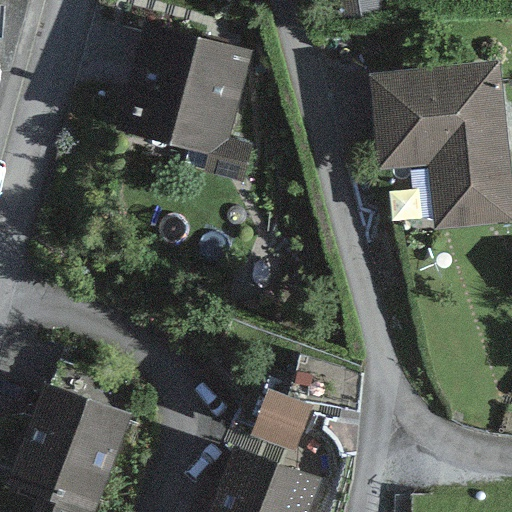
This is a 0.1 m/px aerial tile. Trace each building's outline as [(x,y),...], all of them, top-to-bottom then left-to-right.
[(395,3),(394,0),(345,0),(348,12),(395,3)] [(229,132),(254,36),(159,12),(135,108),(229,132)] [(511,206),(511,151),(502,46),(373,59),(382,148),(438,143),(444,213),(511,206)] [(310,388),(268,374),(255,414),(296,428),(310,388)] [(86,511),(121,414),(50,389),(19,475),(47,484),(37,511),(86,511)] [(307,511),(325,465),(236,433),(206,511),(307,511)]
